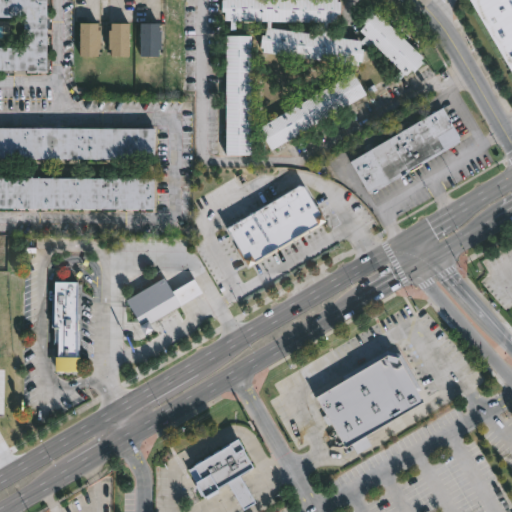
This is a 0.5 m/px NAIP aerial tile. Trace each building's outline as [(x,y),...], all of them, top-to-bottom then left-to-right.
[(45,0),(45,15),(44,71),(25,71),(25,69),(0,68),(0,0),(45,0)] [(339,0),(339,12),(335,11),(335,19),(327,19),(324,33),(360,38),(364,34),(358,28),(364,22),(361,20),(370,11),(373,13),(375,10),(423,55),(419,58),(422,61),(413,70),(410,68),(405,73),(403,72),(396,80),(392,76),(400,68),(375,44),(371,49),(362,41),(360,42),(359,46),(362,47),(360,61),(357,61),(356,64),(261,51),(262,46),(258,46),(260,33),(264,33),(266,19),(234,18),(234,29),(229,29),(229,18),(223,18),(223,10),(220,10),(220,0),(339,0)] [(511,65),(472,0),(505,0),(506,1),(507,0),(511,0),(511,65)] [(96,21),(97,28),(99,28),(99,47),(97,47),(97,54),(78,54),(78,21),(96,21)] [(128,21),(128,55),(109,54),(109,48),(107,47),(107,29),(110,29),(110,21),(128,21)] [(157,23),(157,29),(160,29),(160,46),(157,46),(157,54),(140,54),(139,21),(157,21),(157,23)] [(250,154),(225,154),(225,34),(250,34),(250,154)] [(270,148),(257,126),(352,72),(365,94),(270,148)] [(460,139),(369,193),(350,161),(441,107),(460,139)] [(35,158),(0,157),(0,126),(153,127),(153,158),(35,158)] [(0,207),(0,176),(152,177),(152,208),(0,207)] [(195,280),(172,292),(165,279),(127,300),(142,328),(203,296),(195,280)] [(59,285),(83,284),(84,376),(60,376),(59,285)] [(365,436),(371,445),(356,453),(350,444),(344,447),(314,396),(381,357),(379,354),(386,350),(400,353),(420,389),(416,391),(422,401),(365,434),(365,436)] [(237,475),(253,502),(242,509),(226,482),(199,498),(189,483),(193,481),(186,469),(236,439),(252,466),(237,475)]
